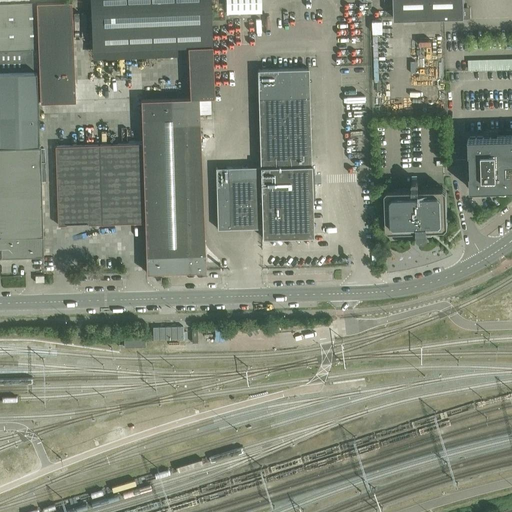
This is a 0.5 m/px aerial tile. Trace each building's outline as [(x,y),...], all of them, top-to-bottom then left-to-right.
[(145,222),(146,272),(206,270),(199,98),(214,97),(212,46),(210,0),(90,0),(93,50),(188,46),(190,98),(141,100),(142,143),(57,146),(59,225),(145,222)] [(263,11),(262,0),(227,0),(228,13),(263,11)] [(464,7),(464,0),(394,0),(394,16),(395,18),(444,17),(457,17),(457,19),(470,18),(470,10),(466,10),(466,7),(464,7)] [(37,2),(38,50),(39,69),(40,102),(75,101),(71,1),(66,1),(37,2)] [(37,2),(0,3),(0,50),(38,50),(37,2)] [(39,69),(38,50),(0,50),(0,70),(36,69),(39,69)] [(511,58),(468,60),(468,71),(511,69),(511,58)] [(311,167),(309,96),(308,68),(257,70),(261,176),(229,177),(229,167),(216,167),(217,228),(262,227),(262,237),(313,236),(312,183),(319,175),(311,167)] [(0,144),(38,144),(36,71),(36,69),(0,70),(0,144)] [(470,153),(471,163),(471,167),(471,173),(470,173),(470,189),(506,188),(511,187),(511,135),(469,137),(469,153),(470,153)] [(40,146),(0,146),(0,253),(1,253),(1,257),(43,255),(40,146)] [(419,182),(418,181),(417,180),(414,180),(412,182),(412,188),(388,189),(385,193),(386,228),(389,231),(417,230),(417,237),(420,240),(425,240),(428,236),(428,235),(431,235),(435,232),(435,230),(445,229),(448,226),(447,191),(443,187),(419,188),(419,182)] [(184,327),(154,328),(154,329),(154,340),(184,339),(184,332),(184,327)] [(145,337),(124,337),(124,347),(145,346),(145,337)]
